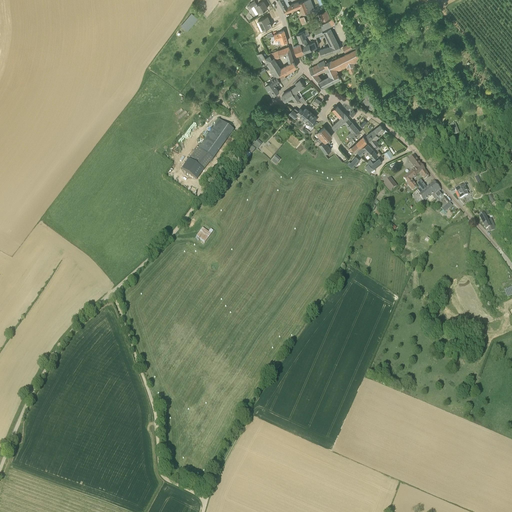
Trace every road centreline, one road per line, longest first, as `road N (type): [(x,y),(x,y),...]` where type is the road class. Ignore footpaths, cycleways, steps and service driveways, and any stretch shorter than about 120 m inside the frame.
road 1 (unclassified): [(111,293),(175,231),(273,101)]
road 2 (unclassified): [(202,511),(200,496),(159,470),(153,406),(111,293)]
road 3 (unclassified): [(0,469),(44,371),(111,293)]
road 4 (residential): [(499,249),(411,148)]
